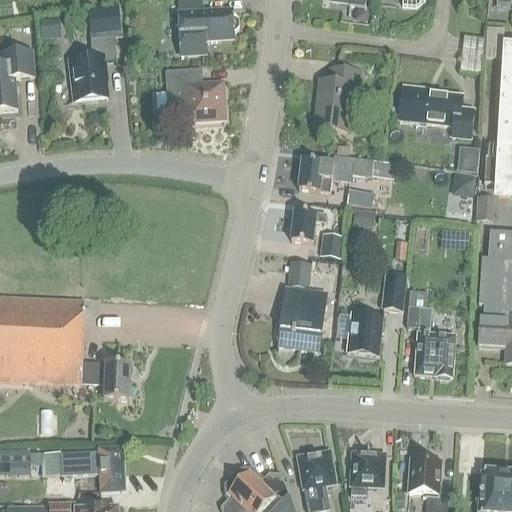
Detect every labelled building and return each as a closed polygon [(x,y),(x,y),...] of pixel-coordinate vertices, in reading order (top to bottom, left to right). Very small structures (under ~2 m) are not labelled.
[(331,0),(331,4),(348,6),(348,9),(365,11),(365,0),(331,0)] [(416,10),(424,3),(424,0),(392,0),(393,0),(402,1),(402,9),(416,10)] [(495,10),(509,12),(510,3),(496,1),(495,10)] [(202,4),(177,5),(179,29),(179,58),(207,57),(206,43),(234,42),(233,36),(236,35),(239,32),(238,24),(235,21),(233,21),(232,15),(203,17),(202,4)] [(119,10),(87,13),(90,43),(114,40),(114,42),(122,41),(119,10)] [(464,38),(463,72),(484,73),(485,39),(464,38)] [(114,42),(114,40),(90,43),(92,61),(69,63),(71,78),(73,78),(76,106),(107,103),(103,66),(117,64),(114,42)] [(484,189),(498,189),(498,199),(511,199),(511,52),(507,52),(503,123),(495,123),(493,149),(486,149),(484,189)] [(0,115),(17,114),(14,83),(34,81),(32,55),(0,57),(1,69),(0,69),(0,115)] [(359,75),(333,72),(331,86),(319,84),(314,133),(347,136),(352,89),(357,90),(359,75)] [(203,88),(202,73),(165,75),(166,96),(156,97),(157,113),(167,113),(167,114),(187,113),(188,127),(225,124),(223,86),(203,88)] [(451,141),(471,143),(474,113),(461,112),(462,100),(421,95),(421,92),(403,90),(399,125),(452,131),(451,141)] [(478,176),(481,151),(461,148),(458,173),(478,176)] [(349,150),(338,149),(337,160),(348,161),(349,150)] [(395,168),(354,163),(334,160),(333,167),(322,165),(322,166),(302,164),(298,194),(319,196),(321,183),(351,187),(352,179),(393,184),(395,168)] [(452,199),(472,202),(475,182),(455,179),(452,199)] [(348,194),(346,209),(366,211),(365,217),(377,218),(378,213),(371,212),(371,210),(378,211),(379,198),(373,198),(373,197),(348,194)] [(476,225),(493,225),(494,202),(476,202),(476,225)] [(315,218),(295,215),(291,245),(312,248),(315,226),(325,228),(327,218),(315,217),(315,218)] [(354,217),(351,237),(371,239),(374,219),(354,217)] [(511,237),(489,236),(488,262),(481,262),(478,309),(484,309),(483,324),(480,324),(478,351),(507,353),(506,368),(511,368),(511,237)] [(322,238),(320,260),(341,263),(343,241),(322,238)] [(408,246),(396,245),(394,264),(406,265),(408,246)] [(290,265),(287,289),(308,292),(311,268),(290,265)] [(406,283),(385,281),(381,314),(402,316),(406,283)] [(452,383),(455,341),(429,339),(430,328),(426,327),(428,296),(409,295),(407,332),(418,333),(415,381),(452,383)] [(326,299),(302,296),(300,310),(283,308),(277,351),(319,357),(326,299)] [(105,368),(82,367),(85,305),(0,301),(0,386),(81,389),(104,390),(104,404),(129,405),(131,369),(105,368)] [(383,321),(351,318),(347,358),(378,361),(383,321)] [(125,496),(123,452),(98,454),(98,456),(60,459),(62,481),(100,479),(101,497),(125,496)] [(0,455),(0,470),(30,470),(30,455),(0,455)] [(306,504),(307,511),(313,511),(327,510),(325,501),(324,491),(335,489),(331,463),(330,457),(328,457),(329,457),(298,462),(303,494),(304,494),(306,504)] [(385,460),(356,458),(352,461),(351,490),(352,490),(351,499),(367,500),(367,490),(383,491),(385,460)] [(42,460),(43,482),(61,481),(60,459),(42,460)] [(422,461),(415,461),(411,465),(408,498),(423,499),(422,502),(427,502),(425,511),(451,511),(453,503),(438,502),(440,468),(438,466),(424,465),(422,461)] [(511,511),(511,477),(481,475),(478,511),(511,511)] [(292,511),(281,478),(280,478),(269,477),(260,486),(249,476),(246,476),(239,482),(240,485),(230,495),(230,500),(231,501),(221,511),(220,511),(292,511)] [(395,498),(394,511),(404,511),(405,499),(395,498)]
